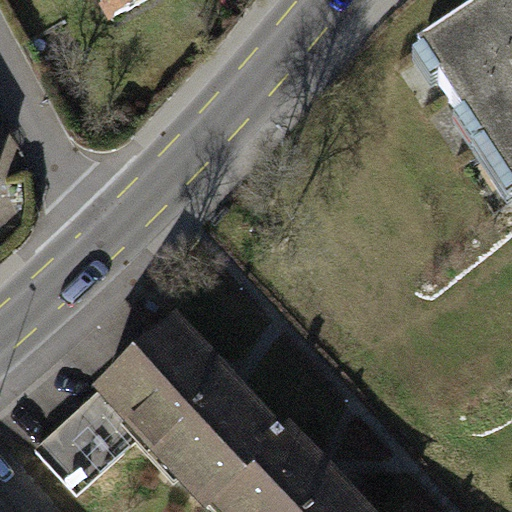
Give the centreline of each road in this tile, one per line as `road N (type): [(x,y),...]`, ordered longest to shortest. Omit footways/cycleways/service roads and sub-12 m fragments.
road 1 (tertiary): [(96,242),(325,0)]
road 2 (residential): [(96,242),(0,56)]
road 3 (tertiary): [(0,329),(96,242)]
